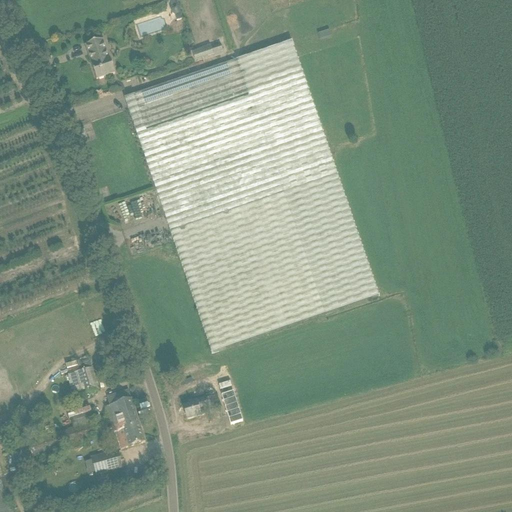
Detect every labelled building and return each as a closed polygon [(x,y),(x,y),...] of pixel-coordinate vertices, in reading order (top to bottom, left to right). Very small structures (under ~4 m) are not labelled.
[(172,15),(174,16),(176,22),(182,20),(180,14),(179,14),(180,12),(179,8),(176,7),(178,6),(176,0),(170,2),(172,8),(171,11),(172,15)] [(102,41),(85,46),(92,66),(91,66),(96,81),(115,74),(109,59),(108,59),(102,41)] [(379,297),(292,43),(238,61),(133,96),(124,100),(211,355),(325,316),(379,297)] [(222,52),(220,46),(193,55),(195,61),(222,52)] [(77,128),(80,142),(95,139),(93,125),(77,128)] [(70,381),(69,382),(73,397),(97,391),(90,364),(67,371),(70,381)] [(114,434),(115,434),(117,441),(120,451),(145,443),(128,391),(107,398),(110,407),(106,408),(109,417),(114,434)] [(214,396),(207,398),(210,407),(217,405),(214,396)] [(204,409),(210,407),(207,398),(198,401),(189,404),(189,406),(183,407),(187,421),(206,415),(204,409)] [(10,450),(15,464),(78,443),(105,434),(101,420),(94,423),(91,413),(71,420),(74,429),(72,430),(72,429),(10,450)] [(120,460),(117,451),(91,459),(96,476),(121,469),(118,461),(120,460)] [(0,511),(11,511),(0,482),(0,511)]
